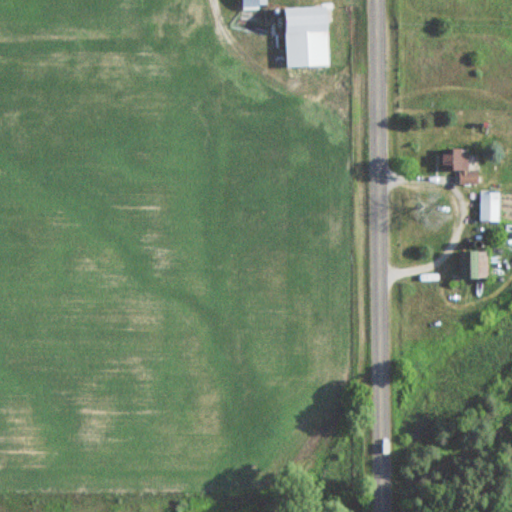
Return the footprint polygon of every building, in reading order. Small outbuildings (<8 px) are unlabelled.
[(240,0),(240,9),(264,9),(264,0),(240,0)] [(284,7),(284,66),(327,66),(327,7),(284,7)] [(477,184),(477,171),(465,171),(465,148),(441,148),(441,169),(457,169),(457,184),(477,184)] [(498,221),(498,192),(478,192),(478,221),(498,221)] [(459,277),(486,277),(486,250),(459,250),(459,277)]
